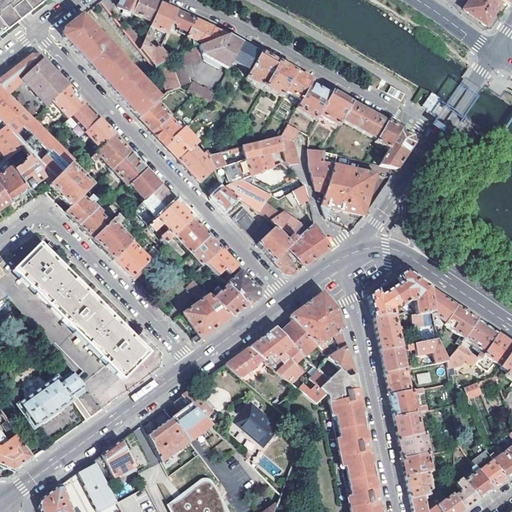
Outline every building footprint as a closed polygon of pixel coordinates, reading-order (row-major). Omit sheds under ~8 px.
[(0,0),(0,32),(32,9),(42,0),(0,0)] [(108,0),(102,0),(100,2),(108,13),(114,8),(108,0)] [(120,0),(118,8),(132,14),(138,0),(120,0)] [(138,0),(132,14),(152,23),(160,5),(148,0),(138,0)] [(501,3),(497,0),(495,2),(492,0),(469,0),(462,11),(486,26),(501,3)] [(160,5),(152,23),(150,28),(166,35),(171,22),(175,12),(160,5)] [(189,33),(194,20),(175,12),(171,22),(178,25),(176,28),(189,33)] [(81,17),(63,31),(62,36),(138,118),(156,102),(158,100),(81,17)] [(194,20),(189,33),(187,37),(199,43),(201,39),(202,40),(204,37),(206,38),(209,39),(214,29),(194,20)] [(216,40),(198,48),(231,66),(233,62),(238,52),(216,40)] [(154,51),(143,42),(142,44),(139,51),(154,69),(158,67),(169,60),(160,48),(154,51)] [(248,53),(240,49),(238,52),(233,62),(250,71),(260,53),(251,48),(248,53)] [(279,63),(260,53),(250,71),(246,78),(265,88),(279,63)] [(21,82),(45,108),(51,102),(67,86),(39,56),(32,55),(0,78),(0,88),(6,94),(21,82)] [(158,67),(166,93),(179,89),(169,60),(158,67)] [(296,73),(279,63),(265,88),(282,98),(285,92),(296,73)] [(296,73),(285,92),(302,101),(313,82),(296,73)] [(209,103),(215,94),(192,80),(187,89),(209,103)] [(313,82),(302,101),(297,110),(316,122),(319,115),(332,93),(313,82)] [(376,88),(385,93),(388,87),(380,83),(376,88)] [(67,86),(51,102),(66,120),(69,117),(84,104),(67,86)] [(403,94),(390,87),(386,94),(400,101),(403,94)] [(69,166),(74,162),(6,94),(0,88),(0,118),(2,121),(0,123),(0,152),(6,160),(23,149),(29,158),(44,180),(49,187),(69,166)] [(339,127),(342,121),(352,104),(332,93),(319,115),(339,127)] [(438,105),(430,100),(424,108),(433,113),(438,105)] [(169,117),(156,102),(138,118),(151,133),(168,118),(169,117)] [(84,104),(69,117),(84,132),(98,119),(84,104)] [(376,141),(387,124),(352,104),(342,121),(376,141)] [(151,133),(159,141),(163,138),(168,143),(180,132),(174,125),(168,118),(151,133)] [(98,119),(84,132),(100,149),(114,136),(98,119)] [(387,124),(376,141),(375,143),(387,150),(391,145),(400,130),(387,124)] [(287,126),(280,139),(282,151),(285,161),(289,166),(298,164),(292,142),(299,131),(287,126)] [(177,161),(193,147),(197,143),(184,129),(180,132),(168,143),(164,147),(177,161)] [(412,137),(400,130),(391,145),(406,154),(413,144),(413,141),(412,137)] [(98,156),(111,170),(130,153),(114,136),(100,149),(89,160),(92,163),(98,159),(97,158),(98,156)] [(163,138),(159,141),(164,147),(168,143),(163,138)] [(243,148),(246,160),(268,154),(282,151),(280,139),(243,148)] [(378,167),(395,171),(404,158),(406,154),(391,145),(387,150),(378,166),(378,167)] [(193,147),(177,161),(198,184),(213,170),(207,157),(205,152),(200,156),(193,147)] [(336,156),(324,153),(307,152),(308,164),(309,170),(315,191),(324,194),(332,165),(334,165),(336,156)] [(127,187),(129,185),(145,170),(130,153),(111,170),(127,187)] [(207,157),(213,170),(225,167),(219,154),(207,157)] [(268,154),(246,160),(225,167),(213,170),(217,181),(221,188),(240,180),(273,166),(268,154)] [(13,171),(28,191),(44,180),(29,158),(23,162),(24,163),(13,171)] [(325,220),(329,209),(361,216),(374,174),(334,165),(332,165),(324,194),(320,206),(325,220)] [(91,187),(69,166),(49,187),(70,208),(81,197),(91,187)] [(11,168),(0,175),(0,191),(9,204),(28,191),(13,171),(11,168)] [(145,170),(129,185),(144,202),(161,187),(145,170)] [(265,219),(269,222),(291,237),(296,241),(308,231),(282,212),(280,214),(264,203),(269,195),(240,180),(221,188),(235,198),(265,219)] [(217,181),(205,192),(210,197),(221,188),(217,181)] [(303,185),(285,195),(292,206),(307,197),(303,185)] [(161,187),(144,202),(132,213),(147,228),(174,202),(161,187)] [(221,188),(210,197),(223,210),(235,198),(221,188)] [(0,210),(9,204),(0,191),(0,210)] [(64,213),(79,227),(98,208),(96,205),(94,207),(91,204),(89,206),(81,197),(70,208),(64,213)] [(172,238),(191,220),(174,202),(147,228),(152,234),(159,227),(163,227),(166,230),(166,234),(159,241),(164,246),(172,238)] [(98,208),(79,227),(92,241),(108,225),(100,216),(101,214),(99,212),(100,210),(98,208)] [(242,208),(230,218),(255,245),(270,231),(265,226),(261,228),(242,208)] [(108,225),(92,241),(113,261),(131,243),(122,235),(124,233),(122,231),(120,232),(114,227),(121,221),(116,217),(108,225)] [(172,238),(189,255),(208,238),(191,220),(172,238)] [(308,231),(296,241),(284,252),(286,254),(288,253),(302,268),(306,265),(314,259),(325,252),(329,249),(313,225),(308,231)] [(270,231),(255,245),(272,263),(282,254),(284,252),(296,241),(291,237),(284,242),(281,238),(282,237),(280,234),(279,235),(273,229),(270,231)] [(58,250),(45,238),(42,241),(54,254),(58,250)] [(208,238),(189,255),(201,267),(205,263),(219,250),(208,238)] [(131,243),(113,261),(134,282),(151,264),(131,243)] [(106,365),(111,360),(32,282),(40,274),(37,271),(39,269),(42,272),(48,266),(127,343),(132,339),(144,351),(123,372),(120,368),(114,373),(122,381),(149,354),(39,246),(12,272),(106,365)] [(219,250),(205,263),(218,276),(219,276),(225,270),(230,275),(236,268),(219,250)] [(282,254),(272,263),(283,276),(287,275),(291,275),(296,272),(283,257),(284,256),(282,254)] [(127,343),(48,266),(42,272),(39,269),(37,271),(40,274),(32,282),(111,360),(106,365),(114,373),(120,368),(123,372),(144,351),(132,339),(127,343)] [(227,285),(228,286),(248,307),(258,300),(258,292),(236,268),(230,275),(229,276),(233,279),(227,285)] [(416,280),(405,273),(396,279),(400,284),(389,291),(400,307),(400,308),(408,303),(414,303),(415,317),(410,317),(412,328),(422,327),(420,316),(425,316),(426,318),(431,317),(430,314),(429,289),(422,284),(416,280)] [(210,298),(231,319),(233,317),(248,307),(228,286),(215,299),(213,296),(210,298)] [(438,295),(429,289),(430,314),(444,324),(456,307),(438,295)] [(0,323),(17,311),(0,291),(0,323)] [(368,297),(373,321),(393,316),(392,309),(395,307),(397,309),(400,307),(389,291),(380,297),(377,292),(368,297)] [(289,318),(292,321),(315,346),(323,354),(325,353),(319,346),(327,340),(337,348),(344,343),(336,313),(335,311),(334,309),(326,299),(321,294),(304,306),(289,318)] [(196,336),(191,340),(195,344),(231,319),(210,298),(208,296),(182,315),(196,336)] [(473,319),(456,307),(444,324),(443,326),(459,338),(455,343),(458,346),(462,340),(476,321),(473,319)] [(393,316),(373,321),(379,353),(401,348),(397,332),(400,332),(399,329),(396,329),(393,316)] [(289,324),(279,333),(299,354),(303,357),(315,346),(292,321),(289,324)] [(497,335),(476,321),(462,340),(483,354),(497,335)] [(303,357),(299,354),(279,333),(275,328),(270,332),(263,337),(247,348),(263,361),(283,378),(296,367),(294,365),(303,357)] [(483,354),(482,356),(500,368),(511,349),(511,345),(497,335),(483,354)] [(379,353),(384,374),(410,368),(413,368),(412,364),(404,366),(402,356),(408,355),(407,350),(414,348),(416,356),(432,352),(434,363),(447,361),(436,341),(419,344),(415,345),(401,348),(379,353)] [(327,359),(338,369),(347,377),(348,377),(354,376),(351,365),(346,347),(327,359)] [(457,347),(447,361),(447,367),(459,367),(466,358),(459,353),(460,350),(457,347)] [(225,365),(240,379),(263,361),(247,348),(227,363),(225,365)] [(511,349),(500,368),(499,369),(504,373),(503,376),(511,381),(511,349)] [(296,367),(283,378),(291,385),(302,372),(296,367)] [(314,367),(308,373),(311,377),(309,380),(315,386),(318,389),(328,379),(314,367)] [(410,368),(384,374),(388,397),(409,392),(405,373),(411,372),(410,368)] [(102,409),(68,369),(48,384),(44,379),(41,379),(38,375),(18,389),(21,393),(20,396),(24,400),(15,406),(32,430),(72,402),(75,399),(89,418),(102,409)] [(318,389),(324,396),(328,392),(332,397),(353,511),(381,511),(354,376),(348,377),(347,377),(338,369),(328,379),(318,389)] [(448,369),(449,382),(451,394),(456,392),(461,390),(459,370),(448,369)] [(479,390),(477,384),(463,389),(466,398),(467,400),(481,394),(479,390)] [(303,385),(298,390),(315,404),(324,396),(318,389),(315,386),(310,392),(303,385)] [(189,391),(182,396),(204,419),(215,408),(201,395),(197,399),(189,391)] [(388,397),(393,419),(416,414),(412,391),(410,392),(409,392),(388,397)] [(510,392),(499,391),(504,402),(510,392)] [(210,426),(204,419),(182,396),(173,403),(179,412),(177,413),(170,418),(188,443),(210,426)] [(251,398),(231,422),(262,448),(278,429),(258,412),(262,407),(251,398)] [(86,420),(89,418),(75,399),(72,402),(85,421),(86,420)] [(393,419),(397,439),(420,435),(420,431),(423,431),(422,427),(419,428),(416,414),(393,419)] [(0,415),(0,467),(13,473),(33,459),(14,433),(6,439),(0,429),(0,426),(6,423),(0,415)] [(188,443),(170,418),(146,436),(160,463),(188,443)] [(397,439),(401,460),(428,455),(429,455),(424,434),(420,435),(397,439)] [(107,450),(93,461),(101,475),(108,471),(111,476),(112,479),(123,473),(124,475),(126,476),(135,470),(120,441),(107,450)] [(489,457),(506,480),(509,477),(511,474),(511,459),(506,451),(494,459),(491,455),(489,457)] [(473,467),(491,491),(494,488),(506,480),(489,457),(486,452),(470,463),(473,467)] [(401,460),(405,477),(428,473),(431,472),(428,455),(401,460)] [(101,475),(93,461),(82,469),(90,484),(103,478),(101,475)] [(473,474),(464,482),(478,500),(488,493),(491,491),(473,467),(470,470),(473,474)] [(108,471),(101,475),(103,478),(104,480),(111,476),(108,471)] [(428,473),(405,477),(409,499),(429,491),(432,489),(433,489),(431,483),(433,483),(432,481),(430,481),(428,473)] [(454,497),(463,511),(470,506),(478,500),(464,482),(462,479),(456,484),(461,491),(454,497)] [(175,503),(168,506),(171,511),(222,511),(219,503),(217,498),(213,489),(209,484),(204,484),(200,485),(194,489),(187,495),(180,500),(175,503)] [(71,511),(60,485),(47,495),(39,501),(37,508),(38,511),(71,511)] [(156,511),(145,489),(117,504),(120,511),(156,511)] [(412,511),(427,511),(426,507),(425,501),(427,500),(427,497),(431,495),(429,491),(409,499),(412,511)] [(437,507),(440,511),(461,511),(463,511),(454,497),(453,495),(437,507)]
